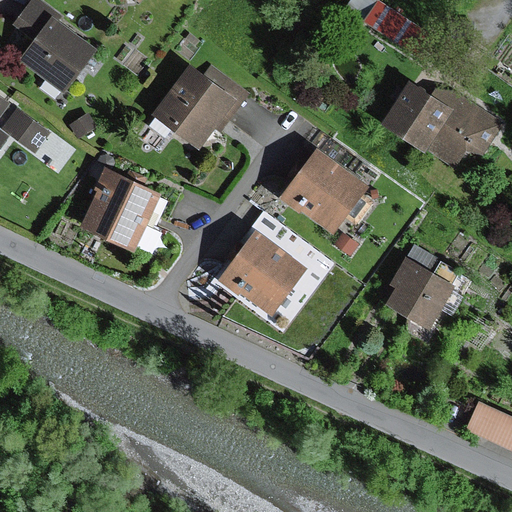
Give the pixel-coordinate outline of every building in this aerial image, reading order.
[(31,0),(16,22),(37,37),(54,13),(57,9),(44,0),(31,0)] [(437,37),(380,0),(379,0),(367,19),(424,57),(437,37)] [(100,45),(54,13),(37,37),(22,58),(67,90),(100,45)] [(207,69),(194,60),(155,112),(159,114),(151,125),(167,137),(175,126),(202,146),(217,126),(223,131),(251,92),(212,63),(207,69)] [(434,89),(413,76),(385,120),(457,166),(470,145),(484,154),(505,121),(456,90),(434,89)] [(0,116),(11,103),(0,93),(0,116)] [(52,132),(19,107),(5,126),(37,150),(52,132)] [(90,112),(71,123),(80,137),(98,126),(90,112)] [(0,148),(11,133),(0,124),(0,148)] [(374,183),(320,142),(281,194),(301,209),(303,207),(337,232),(374,183)] [(165,190),(109,165),(83,224),(139,249),(165,190)] [(312,264),(259,225),(220,278),(240,293),(243,289),(276,313),(312,264)] [(345,232),(337,243),(352,255),(360,243),(345,232)] [(459,282),(410,253),(393,282),(398,285),(390,299),(434,325),(459,282)] [(511,412),(481,399),(468,427),(511,446),(511,412)]
